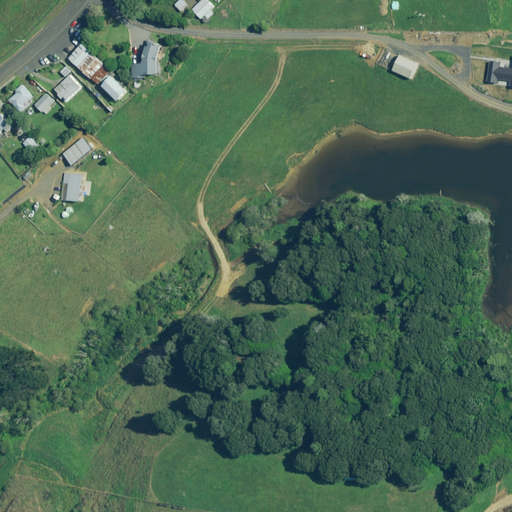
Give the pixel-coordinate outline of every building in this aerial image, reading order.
[(190,5),(186,0),(181,0),(177,4),(183,11),(190,5)] [(216,6),(210,0),(203,0),(194,9),(203,18),(207,14),(210,18),(216,13),(212,9),(216,6)] [(145,63),(133,63),(133,78),(141,78),(141,73),(163,73),(163,63),(160,63),(163,42),(149,39),(145,63)] [(109,74),(114,69),(84,43),(79,49),(71,58),(100,84),(103,81),(106,84),(105,85),(122,100),(131,90),(114,75),(113,77),(109,74)] [(401,52),(388,47),(381,63),(394,69),(401,52)] [(421,62),(403,55),(396,70),(414,78),(421,62)] [(505,84),(500,64),(482,68),(484,75),(493,73),(496,86),(505,84)] [(83,86),(72,74),(57,89),(68,101),(83,86)] [(35,96),(24,84),(18,90),(20,92),(12,99),(23,111),(28,107),(26,104),(35,96)] [(55,100),(48,93),(37,104),(47,114),(52,108),(50,105),(55,100)] [(15,126),(3,111),(0,113),(0,133),(8,127),(10,130),(15,126)] [(41,146),(32,135),(24,142),(32,152),(37,149),(41,146)] [(93,148),(83,137),(64,153),(74,165),(93,148)] [(32,175),(28,171),(23,175),(26,179),(32,175)] [(84,174),(70,173),(68,200),(82,201),(84,174)]
